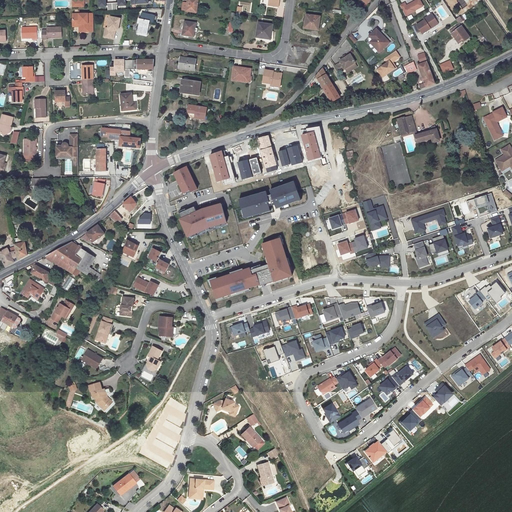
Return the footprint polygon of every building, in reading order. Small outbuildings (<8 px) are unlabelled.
[(198,0),(187,0),(186,11),(196,12),(198,0)] [(405,2),(400,5),(406,16),(425,6),(421,0),(414,0),(406,5),(405,2)] [(107,11),(117,10),(117,2),(107,3),(107,11)] [(149,21),(155,23),(157,16),(142,13),(141,19),(139,18),(138,23),(140,23),(138,33),(146,35),(149,21)] [(88,14),(73,14),(73,26),(79,26),(81,26),(81,30),(88,30),(88,31),(93,31),(93,15),(88,15),(88,14)] [(104,38),(116,40),(120,17),(108,15),(104,38)] [(318,30),(320,16),(306,15),(304,27),(318,30)] [(425,19),(417,24),(423,33),(431,28),(430,27),(432,25),(433,26),(438,23),(433,15),(429,18),(428,16),(424,18),(425,19)] [(196,23),(184,21),(182,35),(194,36),(196,23)] [(258,23),(256,37),(265,38),(270,39),(272,25),(258,23)] [(458,28),(457,26),(456,25),(452,29),(454,32),(451,33),(459,43),(463,40),(462,39),(468,35),(461,26),(458,28)] [(33,39),(37,39),(37,27),(22,27),(22,38),(32,38),(33,39)] [(61,27),(47,27),(47,31),(42,31),(42,39),(47,39),(47,38),(62,37),(61,27)] [(383,37),(376,28),(368,35),(372,39),(375,42),(372,45),(378,52),(388,43),(386,40),(385,41),(383,39),(383,37)] [(349,37),(355,43),(357,40),(351,34),(349,37)] [(395,51),(384,58),(387,62),(377,69),(381,74),(385,72),(387,74),(395,68),(391,63),(392,62),(399,57),(395,51)] [(424,52),(418,54),(420,61),(426,58),(424,52)] [(340,62),(335,65),(339,72),(355,62),(350,54),(339,60),(340,62)] [(196,60),(181,58),(179,69),(194,71),(196,60)] [(125,63),(125,69),(153,69),(154,59),(124,60),(124,63),(125,63)] [(435,83),(427,61),(421,64),(420,62),(417,63),(424,83),(419,85),(421,89),(435,83)] [(410,65),(405,68),(407,72),(411,72),(416,70),(414,63),(410,65)] [(82,66),(82,80),(93,79),(93,66),(82,66)] [(35,77),(33,77),(33,73),(33,67),(23,67),(23,77),(26,77),(26,82),(35,82),(35,77)] [(233,68),(232,80),(242,81),(242,80),(249,80),(251,69),(243,68),(243,69),(233,68)] [(340,97),(322,68),(316,76),(331,102),(340,97)] [(263,83),(271,84),(280,85),(281,76),(273,75),(273,73),(273,72),(265,70),(263,83)] [(93,79),(82,80),(83,95),(93,95),(93,79)] [(201,83),(182,80),(180,93),(199,95),(201,83)] [(23,91),(23,87),(9,88),(9,92),(13,92),(13,102),(22,102),(22,96),(22,91),(23,91)] [(70,106),(70,97),(66,98),(65,91),(55,91),(56,102),(65,101),(65,106),(70,106)] [(120,95),(121,111),(136,110),(136,104),(132,104),(132,94),(120,95)] [(37,117),(46,117),(46,99),(35,99),(35,108),(37,108),(37,117)] [(195,113),(194,119),(205,120),(207,108),(188,105),(187,112),(195,113)] [(484,118),(488,126),(494,140),(501,137),(494,123),(496,122),(507,117),(502,108),(493,112),(493,113),(494,114),(491,115),(491,114),(484,118)] [(13,117),(2,114),(0,123),(0,132),(2,133),(3,135),(10,131),(9,130),(9,129),(10,125),(11,125),(13,117)] [(397,119),(401,135),(414,132),(417,142),(432,138),(433,142),(439,140),(435,126),(430,127),(431,131),(417,135),(411,115),(397,119)] [(210,120),(208,121),(210,126),(220,122),(219,116),(209,119),(210,120)] [(503,135),(496,122),(494,123),(501,137),(503,135)] [(140,148),(141,139),(130,137),(131,131),(97,127),(96,132),(101,132),(100,135),(120,138),(119,146),(140,148)] [(11,143),(17,144),(19,132),(13,131),(11,143)] [(63,147),(56,147),(56,156),(72,156),(72,154),(78,154),(79,144),(79,135),(71,135),(71,146),(68,146),(68,147),(68,148),(63,148),(63,147)] [(268,136),(257,139),(261,150),(269,148),(269,145),(270,144),(268,136)] [(36,143),(37,139),(24,139),(24,156),(35,156),(35,150),(35,143),(36,143)] [(96,145),(96,150),(93,150),(92,160),(96,160),(96,172),(106,172),(105,150),(104,150),(104,144),(96,145)] [(510,166),(511,168),(511,149),(509,145),(501,150),(504,155),(496,160),(501,168),(509,163),(510,166)] [(235,153),(233,147),(220,152),(221,158),(235,153)] [(269,148),(261,150),(265,167),(276,164),(271,147),(269,148)] [(216,182),(227,179),(221,158),(220,152),(204,157),(206,164),(211,163),(211,165),(216,182)] [(72,156),(56,156),(56,158),(72,158),(73,160),(73,165),(78,165),(78,154),(72,154),(72,156)] [(187,166),(174,173),(184,193),(190,190),(191,193),(199,190),(187,166)] [(95,181),(92,194),(101,196),(105,178),(97,177),(96,181),(95,181)] [(295,181),(270,189),(277,208),(301,200),(295,181)] [(511,194),(506,189),(503,193),(510,199),(511,196),(511,194)] [(266,191),(239,199),(244,217),(271,210),(266,191)] [(492,193),(467,201),(470,211),(487,206),(490,213),(497,211),(492,193)] [(132,196),(123,203),(130,212),(136,205),(138,200),(132,196)] [(223,208),(222,203),(203,208),(197,210),(195,207),(180,213),(182,217),(180,218),(189,238),(209,229),(227,223),(223,208)] [(372,205),(365,207),(373,230),(381,228),(379,222),(387,219),(383,206),(374,209),(372,205)] [(119,223),(123,218),(115,210),(110,214),(119,223)] [(109,215),(118,224),(119,223),(110,214),(109,215)] [(501,224),(498,216),(491,219),(493,227),(487,228),(490,237),(503,233),(500,224),(501,224)] [(99,224),(95,226),(88,232),(83,235),(81,237),(89,241),(91,240),(92,242),(105,233),(99,224)] [(461,224),(452,227),(458,245),(463,243),(465,247),(474,244),(470,233),(467,235),(466,232),(463,232),(461,224)] [(14,238),(16,250),(19,259),(28,254),(26,241),(23,242),(22,236),(14,238)] [(250,268),(210,281),(216,301),(294,276),(281,237),(261,243),(268,265),(251,270),(250,268)] [(445,238),(433,242),(437,252),(448,248),(445,238)] [(140,246),(128,240),(124,251),(135,256),(140,246)] [(77,276),(83,272),(98,283),(101,275),(90,267),(96,258),(72,242),(45,258),(77,276)] [(422,242),(413,245),(418,256),(415,257),(419,268),(428,265),(425,257),(428,256),(422,242)] [(8,248),(0,251),(0,254),(6,266),(13,263),(19,259),(16,250),(10,252),(8,248)] [(161,252),(152,248),(148,258),(157,262),(161,252)] [(378,255),(366,259),(368,266),(380,265),(381,268),(390,267),(390,255),(378,255)] [(170,264),(160,259),(156,267),(166,272),(170,264)] [(45,280),(49,272),(36,265),(31,272),(45,280)] [(149,282),(138,277),(134,286),(153,296),(159,285),(150,280),(149,282)] [(30,279),(22,293),(29,297),(30,295),(31,293),(40,298),(43,292),(39,289),(41,286),(30,279)] [(108,291),(115,294),(117,289),(110,286),(108,291)] [(121,303),(120,313),(129,313),(130,304),(132,304),(133,296),(122,295),(121,303)] [(65,317),(70,309),(72,310),(75,305),(69,301),(66,306),(64,305),(62,304),(60,308),(59,307),(52,318),(59,322),(63,316),(65,317)] [(344,319),(361,314),(357,301),(339,306),(338,304),(322,308),(327,321),(343,316),(344,319)] [(382,301),(368,306),(372,317),(386,312),(382,301)] [(297,305),(292,306),(295,318),(313,314),(310,303),(297,306),(297,305)] [(296,320),(291,307),(275,312),(279,325),(296,320)] [(22,320),(8,312),(2,308),(0,322),(0,328),(2,330),(3,323),(16,330),(22,320)] [(171,317),(158,315),(157,325),(159,325),(158,335),(166,336),(167,333),(171,333),(172,327),(170,327),(171,317)] [(112,323),(102,320),(96,339),(104,342),(107,333),(108,333),(112,323)] [(272,335),(267,321),(249,327),(253,341),(272,335)] [(250,331),(247,322),(229,326),(231,332),(233,332),(234,336),(240,334),(240,336),(246,335),(245,332),(250,331)] [(347,328),(351,339),(365,333),(361,323),(347,328)] [(330,344),(346,339),(341,327),(325,332),(330,344)] [(56,332),(55,335),(61,339),(60,341),(63,342),(64,340),(62,339),(64,337),(62,336),(58,333),(56,332)] [(320,334),(314,336),(316,340),(311,341),(316,353),(330,347),(327,337),(322,338),(320,334)] [(352,341),(354,346),(361,345),(359,336),(355,337),(356,340),(352,341)] [(505,338),(491,346),(494,351),(491,353),(494,360),(511,350),(505,338)] [(297,340),(282,345),(290,372),(298,369),(296,361),(306,358),(302,348),(300,348),(297,340)] [(157,360),(162,351),(153,347),(148,356),(150,357),(151,358),(149,362),(148,361),(146,364),(148,369),(152,371),(156,369),(158,366),(156,365),(159,361),(157,360)] [(382,357),(378,360),(384,367),(388,364),(388,365),(396,358),(394,355),(398,352),(394,348),(382,357)] [(97,369),(103,359),(88,350),(83,357),(89,361),(87,363),(97,369)] [(465,364),(470,372),(474,369),(480,378),(491,370),(480,354),(465,364)] [(466,366),(451,377),(459,387),(473,376),(466,366)] [(344,390),(350,386),(352,390),(359,386),(349,370),(337,379),(344,390)] [(318,388),(314,391),(318,398),(336,388),(335,385),(339,383),(335,376),(316,386),(318,388)] [(399,385),(391,376),(379,386),(386,394),(394,387),(395,388),(399,385)] [(102,388),(100,381),(89,384),(94,397),(96,396),(98,401),(104,407),(108,402),(109,404),(113,399),(108,395),(105,387),(102,388)] [(221,400),(213,404),(216,411),(221,409),(226,410),(226,409),(236,413),(239,406),(234,404),(234,402),(226,399),(224,402),(221,400)] [(330,423),(341,416),(333,403),(322,409),(330,423)] [(360,417),(356,410),(352,413),(352,414),(338,424),(343,432),(350,427),(351,428),(359,424),(356,420),(360,417)] [(411,436),(418,429),(415,426),(422,420),(413,410),(399,424),(411,436)] [(247,418),(251,425),(258,421),(254,414),(248,417),(247,418)] [(261,440),(249,427),(241,434),(247,440),(248,440),(254,446),(261,440)] [(363,451),(372,464),(387,453),(378,440),(363,451)] [(266,453),(271,461),(279,456),(275,449),(266,453)] [(347,462),(358,480),(368,474),(364,468),(367,467),(362,458),(359,460),(356,457),(347,462)] [(274,482),(268,462),(257,465),(262,480),(260,480),(262,486),(274,482)] [(136,483),(129,473),(113,486),(118,492),(127,486),(129,488),(136,483)] [(214,481),(191,479),(189,496),(199,497),(200,488),(203,489),(213,489),(214,481)] [(127,486),(118,492),(120,495),(129,488),(127,486)] [(189,496),(189,498),(202,499),(203,489),(200,488),(199,497),(189,496)] [(181,495),(177,500),(182,505),(186,500),(181,495)] [(290,505),(287,497),(278,501),(281,509),(280,509),(281,511),(291,511),(289,505),(290,505)]
